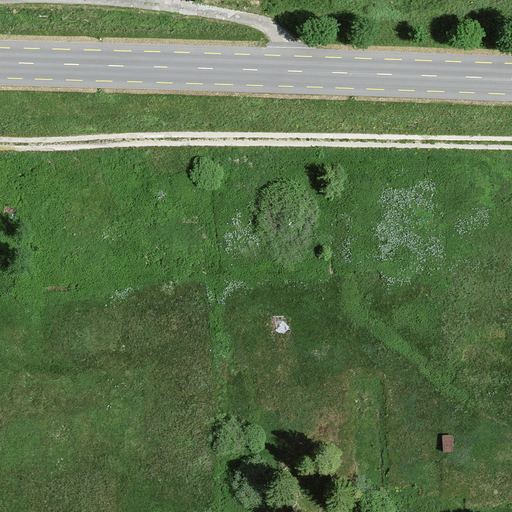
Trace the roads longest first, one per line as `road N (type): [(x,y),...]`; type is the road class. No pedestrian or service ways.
road 1 (primary): [(511,80),(0,65)]
road 2 (track): [(0,140),(511,141)]
